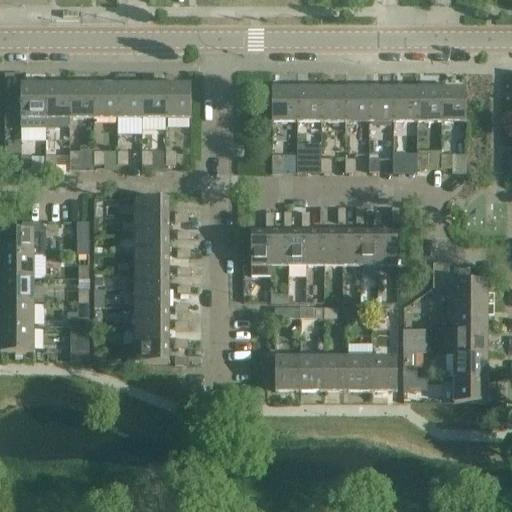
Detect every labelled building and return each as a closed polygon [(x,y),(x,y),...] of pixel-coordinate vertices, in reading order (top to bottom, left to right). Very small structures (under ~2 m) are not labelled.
[(45,132),(45,122),(45,121),(45,87),(20,87),(20,132),(45,132)] [(69,122),(69,87),(45,87),(45,121),(45,122),(69,122)] [(93,122),(93,87),(69,87),(69,122),(93,122)] [(117,122),(117,87),(93,87),(93,122),(117,122)] [(141,122),(141,87),(117,87),(117,122),(141,122)] [(141,87),(141,122),(165,122),(165,87),(141,87)] [(165,87),(165,122),(191,122),(191,87),(165,87)] [(271,91),(271,126),(296,126),(296,91),(271,91)] [(320,126),(320,91),(296,91),(296,126),(320,126)] [(320,91),(320,126),(344,126),(344,91),(320,91)] [(368,126),(368,91),(344,91),(344,126),(368,126)] [(392,126),(392,91),(368,91),(368,126),(392,126)] [(392,91),(392,126),(416,126),(416,91),(392,91)] [(440,126),(440,91),(416,91),(416,126),(440,126)] [(440,91),(440,126),(465,126),(465,91),(440,91)] [(69,154),(69,168),(80,168),(80,154),(69,154)] [(93,154),(93,168),(104,168),(104,154),(93,154)] [(117,154),(117,168),(128,168),(128,154),(117,154)] [(152,154),(141,154),(141,168),(152,168),(152,154)] [(165,154),(165,168),(176,167),(176,154),(165,154)] [(18,158),(8,159),(9,174),(18,174),(18,158)] [(20,158),(20,171),(31,172),(31,158),(20,158)] [(45,158),(45,172),(56,172),(56,159),(45,158)] [(282,158),(271,158),(271,171),(282,171),(282,158)] [(296,158),(296,171),(307,171),(307,158),(296,158)] [(403,158),(393,158),(393,171),(403,171),(403,158)] [(427,158),(416,158),(417,171),(427,171),(427,158)] [(441,158),(440,158),(441,171),(451,171),(451,158),(441,158)] [(320,161),(320,175),(331,175),(331,161),(320,161)] [(344,162),(344,175),(355,175),(355,162),(344,162)] [(368,162),(368,175),(379,175),(379,162),(368,162)] [(168,202),(133,202),(133,221),(168,221),(168,202)] [(319,212),(319,225),(328,225),(328,212),(319,212)] [(337,225),(345,225),(346,212),(337,212),(337,225)] [(355,212),(355,225),(363,225),(364,212),(355,212)] [(399,212),(391,212),(391,225),(399,226),(399,212)] [(373,215),(373,229),(381,229),(381,216),(373,215)] [(265,216),(265,229),(274,229),(274,216),(265,216)] [(283,216),(283,229),(291,229),(291,216),(283,216)] [(301,216),(301,229),(309,229),(309,216),(301,216)] [(168,221),(133,221),(133,239),(168,239),(168,221)] [(22,233),(0,232),(0,257),(34,258),(45,258),(45,234),(45,233),(40,233),(22,233)] [(251,235),(251,269),(251,279),(270,279),(270,270),(269,235),(251,235)] [(288,270),(288,249),(287,235),(269,235),(270,270),(288,270)] [(305,270),(305,249),(305,235),(287,235),(288,249),(288,270),(305,270)] [(324,270),(323,249),(323,235),(305,235),(305,249),(305,270),(324,270)] [(342,270),(341,249),(341,235),(323,235),(323,249),(324,270),(342,270)] [(341,235),(341,249),(342,270),(360,270),(359,235),(341,235)] [(377,270),(377,249),(377,235),(359,235),(360,270),(377,270)] [(377,235),(377,249),(377,270),(397,270),(397,235),(377,235)] [(133,257),(168,257),(168,239),(133,239),(133,257)] [(78,258),(89,258),(89,244),(78,244),(78,258)] [(0,281),(34,282),(34,258),(0,257),(0,281)] [(168,257),(133,257),(133,275),(168,275),(168,257)] [(449,266),(432,266),(432,291),(453,291),(453,332),(487,332),(487,283),(470,283),(471,271),(453,271),(453,277),(449,277),(449,266)] [(78,268),(78,282),(89,282),(89,268),(78,268)] [(168,275),(133,275),(133,293),(168,293),(168,275)] [(103,280),(94,280),(94,288),(103,288),(103,280)] [(0,306),(34,306),(34,282),(0,281),(0,306)] [(78,293),(78,306),(89,306),(89,293),(78,293)] [(94,293),(94,311),(104,311),(104,293),(94,293)] [(168,293),(133,293),(133,311),(168,311),(168,293)] [(342,298),(342,306),(350,306),(350,298),(342,298)] [(0,329),(34,330),(34,306),(0,306),(0,329)] [(174,306),(174,314),(188,314),(188,306),(174,306)] [(168,311),(133,311),(133,329),(168,329),(168,311)] [(288,311),(274,311),(274,321),(299,322),(299,311),(288,311)] [(299,311),(299,322),(313,322),(313,311),(299,311)] [(323,311),(323,322),(337,322),(337,311),(323,311)] [(348,311),(348,322),(361,322),(361,311),(348,311)] [(371,311),(371,322),(385,322),(385,311),(371,311)] [(78,316),(78,330),(89,330),(89,316),(78,316)] [(0,355),(34,355),(34,330),(0,329),(0,355)] [(168,329),(133,329),(133,347),(168,347),(168,329)] [(78,330),(70,330),(70,355),(89,355),(89,330),(78,330)] [(403,332),(403,343),(416,343),(416,332),(403,332)] [(453,356),(487,357),(487,332),(453,332),(453,356)] [(168,347),(133,347),(133,366),(168,366),(168,347)] [(413,356),(402,356),(403,370),(413,370),(413,367),(413,356)] [(453,380),(487,381),(487,357),(453,356),(453,380)] [(300,394),(300,359),(274,359),(274,394),(300,394)] [(324,394),(324,359),(300,359),(300,394),(324,394)] [(324,359),(324,394),(348,394),(348,359),(324,359)] [(372,394),(372,359),(348,359),(348,394),(372,394)] [(397,394),(397,359),(372,359),(372,394),(397,394)] [(413,380),(402,380),(403,394),(413,394),(413,389),(413,380)] [(453,406),(487,406),(487,381),(453,380),(453,406)]
